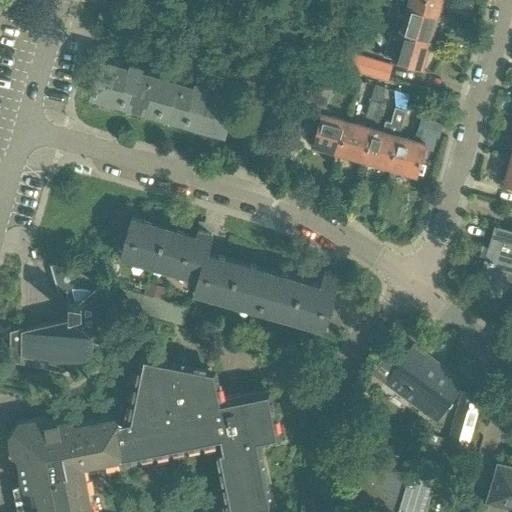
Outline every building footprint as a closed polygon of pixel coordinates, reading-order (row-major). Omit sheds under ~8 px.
[(122,16),(126,4),(109,0),(102,0),(100,10),(122,16)] [(407,5),(407,6),(436,14),(439,0),(394,0),(394,2),(407,5)] [(407,6),(400,31),(400,32),(428,40),(436,14),(407,6)] [(362,9),(359,21),(376,25),(379,14),(362,9)] [(118,31),(122,16),(100,10),(96,25),(118,31)] [(421,66),(428,40),(400,32),(400,31),(390,29),(383,55),(421,66)] [(349,53),(345,67),(388,78),(392,64),(349,53)] [(155,113),(165,77),(138,69),(139,65),(129,62),(128,66),(99,58),(88,94),(155,113)] [(165,77),(155,113),(221,131),(231,96),(204,88),(205,84),(194,81),(193,85),(165,77)] [(312,145),(338,152),(347,120),(322,113),(330,88),(309,83),(300,114),(319,120),(312,145)] [(366,116),(375,119),(380,103),(371,100),(366,116)] [(364,160),(388,167),(397,135),(398,136),(406,110),(395,107),(390,122),(385,120),(382,131),(373,128),(363,160),(364,160)] [(397,135),(388,167),(414,175),(422,148),(431,150),(435,136),(438,136),(441,124),(421,118),(414,140),(398,136),(397,135)] [(339,153),(363,160),(373,128),(347,120),(338,152),(339,153)] [(198,276),(204,255),(211,232),(197,228),(194,238),(144,224),(146,219),(133,215),(122,255),(198,276)] [(511,271),(511,230),(496,226),(486,258),(490,259),(482,287),(500,292),(506,270),(511,271)] [(204,255),(198,276),(195,290),(322,325),(336,274),(323,271),(319,287),(204,255)] [(97,284),(94,281),(91,279),(88,276),(83,274),(80,272),(76,270),(71,268),(48,262),(48,263),(49,264),(57,291),(56,292),(56,293),(65,291),(66,298),(66,316),(22,328),(21,326),(9,329),(10,358),(61,371),(68,367),(68,362),(91,352),(90,343),(108,347),(108,348),(109,348),(109,344),(109,328),(111,328),(111,317),(110,310),(110,306),(109,303),(109,299),(108,295),(105,289),(102,282),(100,280),(99,280),(99,282),(97,284)] [(145,295),(162,300),(166,287),(148,282),(145,295)] [(185,326),(190,308),(162,300),(145,295),(121,288),(116,306),(185,326)] [(157,337),(160,325),(142,321),(139,333),(157,337)] [(427,412),(450,382),(428,365),(433,359),(414,345),(390,375),(417,395),(413,401),(427,412)] [(10,432),(11,433),(12,432),(13,433),(23,484),(19,485),(14,487),(16,497),(18,511),(96,511),(89,474),(90,469),(91,467),(106,463),(117,461),(118,460),(119,459),(119,458),(218,438),(220,448),(217,449),(217,450),(219,450),(220,450),(226,478),(232,511),(270,511),(256,437),(264,435),(266,435),(277,433),(276,430),(272,406),(268,387),(260,389),(220,397),(216,381),(212,382),(209,382),(206,367),(189,370),(178,372),(172,374),(169,361),(169,358),(140,363),(141,368),(143,379),(140,380),(137,380),(140,396),(138,396),(134,397),(134,399),(137,413),(119,417),(114,413),(75,421),(71,418),(69,417),(52,420),(44,415),(18,421),(10,432)] [(466,445),(480,397),(464,392),(450,440),(466,445)] [(363,411),(367,401),(356,396),(352,406),(363,411)] [(407,479),(385,473),(388,461),(363,454),(358,470),(362,471),(351,507),(370,511),(372,511),(376,501),(399,507),(398,510),(403,511),(420,511),(431,475),(410,470),(407,479)] [(488,500),(511,507),(510,511),(511,511),(511,468),(499,464),(488,500)]
